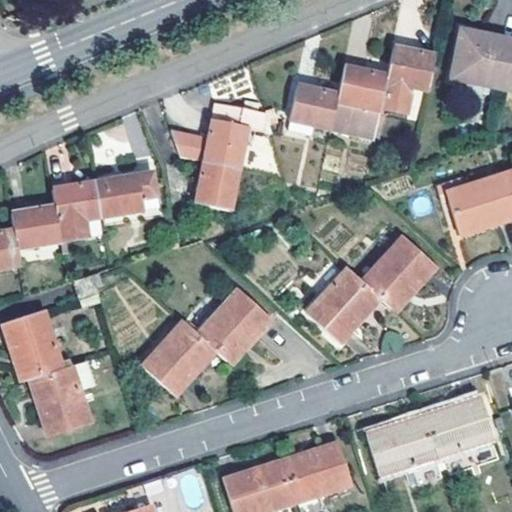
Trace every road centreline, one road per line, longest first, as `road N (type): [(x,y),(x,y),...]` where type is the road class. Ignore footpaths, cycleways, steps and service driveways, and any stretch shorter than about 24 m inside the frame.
road 1 (residential): [(17,496),(471,348),(503,309)]
road 2 (residential): [(0,150),(348,0)]
road 3 (secondary): [(180,0),(0,73)]
